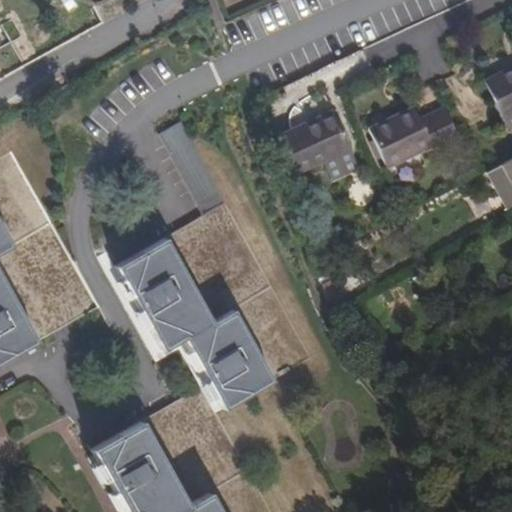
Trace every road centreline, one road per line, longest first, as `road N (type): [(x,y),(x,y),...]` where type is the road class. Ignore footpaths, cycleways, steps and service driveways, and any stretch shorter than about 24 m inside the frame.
road 1 (residential): [(51,374),(83,426),(149,392),(82,239),(79,192),(94,164),(199,82),(379,0)]
road 2 (residential): [(173,0),(0,103)]
